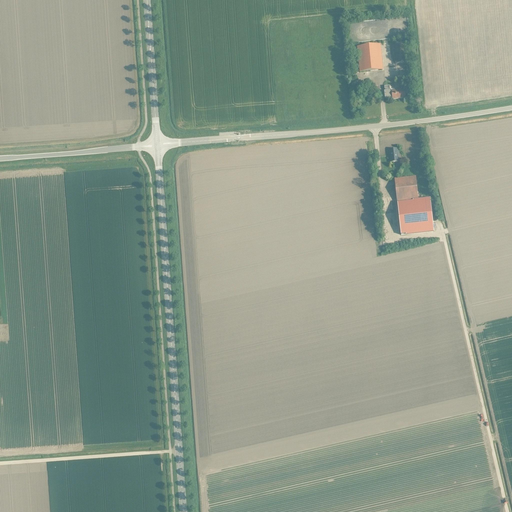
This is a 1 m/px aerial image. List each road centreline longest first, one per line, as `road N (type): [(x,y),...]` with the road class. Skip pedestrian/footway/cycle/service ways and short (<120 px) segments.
road 1 (secondary): [(183,511),(156,144)]
road 2 (unclassified): [(156,144),(511,106)]
road 3 (unclassified): [(0,158),(156,144)]
road 4 (secondary): [(156,144),(145,0)]
